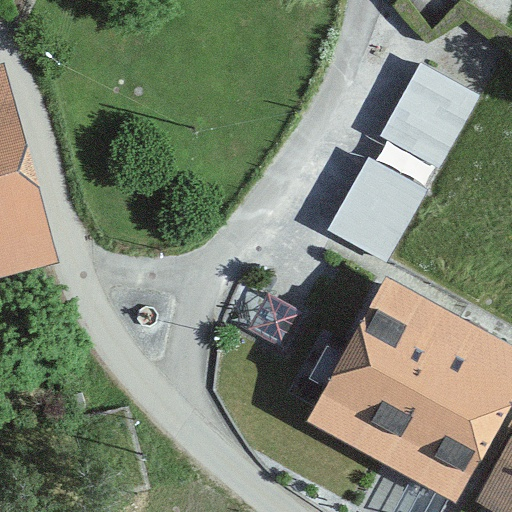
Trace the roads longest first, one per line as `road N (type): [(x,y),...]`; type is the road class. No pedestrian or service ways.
road 1 (residential): [(203,277),(282,174),(366,0)]
road 2 (residential): [(90,272),(38,131),(0,57)]
road 3 (residential): [(306,511),(183,401)]
road 4 (residential): [(183,401),(116,345),(90,272)]
road 5 (residential): [(183,401),(203,277)]
